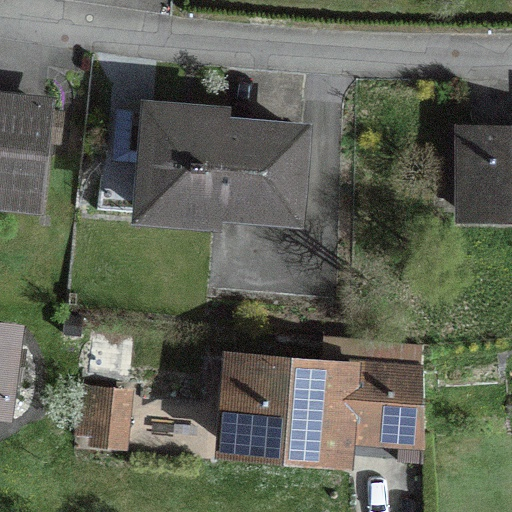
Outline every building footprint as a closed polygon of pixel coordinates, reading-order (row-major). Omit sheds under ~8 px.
[(0,194),(35,199),(45,105),(0,100),(0,194)] [(213,216),(215,205),(295,211),(301,131),(221,125),(222,115),(153,109),(149,160),(115,158),(114,174),(95,173),(92,206),(213,216)] [(511,132),(461,132),(462,214),(511,213),(511,132)] [(0,330),(0,401),(2,402),(11,332),(0,330)] [(419,440),(417,347),(327,338),(326,367),(235,358),(227,443),(341,456),(344,434),(419,440)] [(123,440),(127,394),(82,390),(78,431),(94,433),(94,438),(123,440)]
